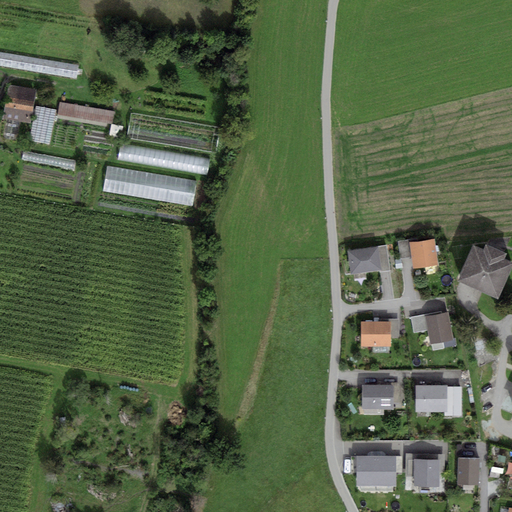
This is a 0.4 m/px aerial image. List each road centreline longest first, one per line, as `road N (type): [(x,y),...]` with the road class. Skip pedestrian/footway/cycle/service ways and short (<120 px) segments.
road 1 (track): [(334,0),(325,100),(337,310)]
road 2 (residential): [(337,310),(330,447),(353,511)]
